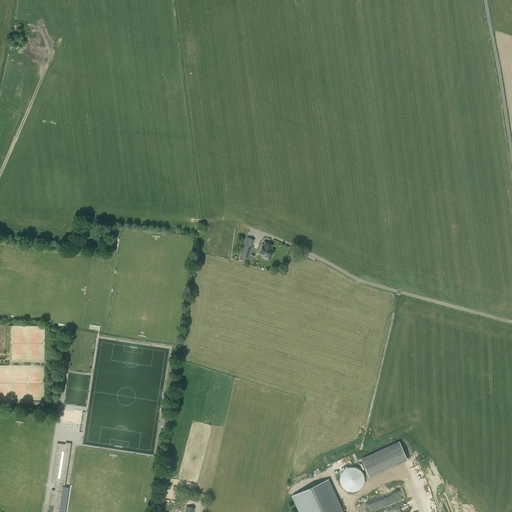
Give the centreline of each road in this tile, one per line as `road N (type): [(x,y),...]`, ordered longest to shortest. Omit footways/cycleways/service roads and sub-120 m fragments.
road 1 (unclassified): [(511,322),(358,280),(251,229)]
road 2 (unclassified): [(485,0),(511,159)]
road 3 (track): [(0,167),(48,58),(46,42),(32,31)]
